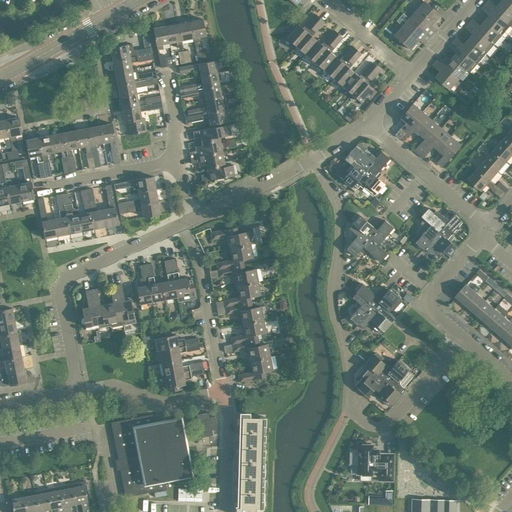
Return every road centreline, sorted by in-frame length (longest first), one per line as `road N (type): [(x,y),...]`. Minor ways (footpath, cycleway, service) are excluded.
road 1 (residential): [(462,336),(386,423),(371,425),(346,407),(346,356),(332,304),(339,215),(312,158)]
road 2 (residential): [(78,388),(59,289),(65,275),(180,223)]
road 3 (residential): [(180,223),(197,257),(222,388)]
road 4 (residential): [(488,225),(368,122)]
road 5 (residential): [(36,187),(178,158)]
road 6 (residential): [(222,388),(163,400),(113,381),(87,386)]
road 7 (residential): [(191,217),(312,158)]
road 8 (residential): [(462,336),(429,301),(480,235)]
road 9 (residential): [(222,388),(225,511)]
